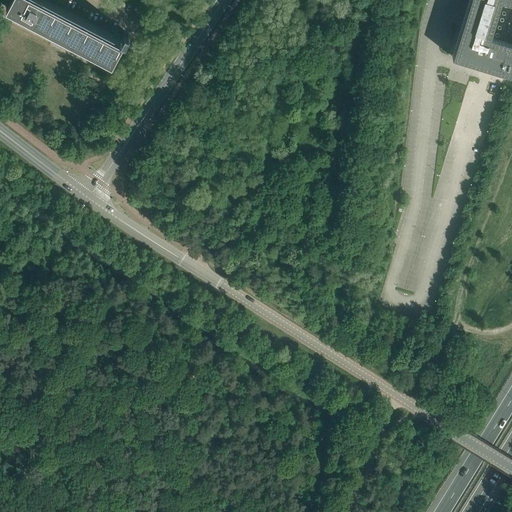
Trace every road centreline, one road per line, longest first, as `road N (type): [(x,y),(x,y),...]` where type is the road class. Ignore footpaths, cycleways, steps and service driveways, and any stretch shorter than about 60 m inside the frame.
road 1 (tertiary): [(397,397),(86,196)]
road 2 (secondary): [(86,196),(222,0)]
road 3 (motorway): [(511,397),(440,511)]
road 4 (tertiary): [(511,468),(397,397)]
road 5 (unclassified): [(349,511),(397,397)]
